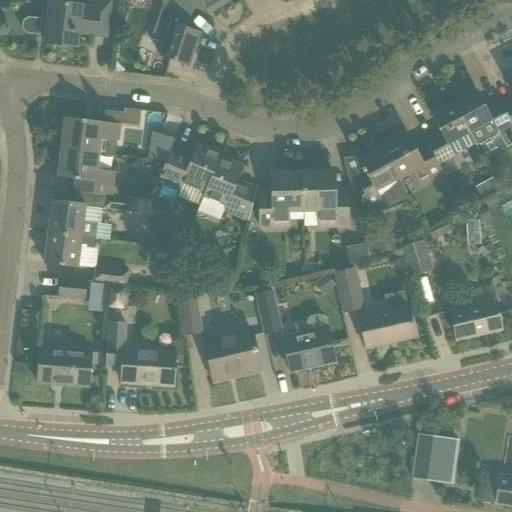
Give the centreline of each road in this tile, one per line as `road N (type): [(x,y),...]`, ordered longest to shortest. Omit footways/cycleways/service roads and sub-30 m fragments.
road 1 (residential): [(511,16),(445,43),(343,116),(300,130),(259,128),(199,105)]
road 2 (residential): [(0,340),(17,192),(3,84)]
road 3 (tertiary): [(150,443),(254,444),(352,406)]
road 4 (tertiary): [(352,406),(282,410),(150,443)]
road 5 (residential): [(199,105),(41,81),(3,84)]
road 6 (residential): [(199,105),(261,19),(318,1)]
road 7 (tertiary): [(352,406),(511,367)]
road 8 (tertiary): [(0,428),(150,443)]
